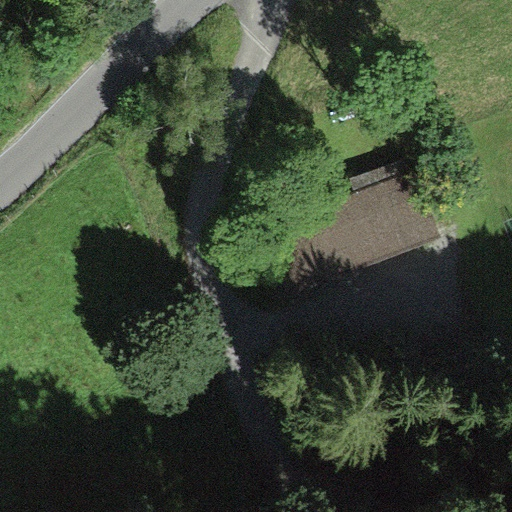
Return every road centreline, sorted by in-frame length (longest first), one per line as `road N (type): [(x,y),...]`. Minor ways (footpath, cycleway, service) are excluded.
road 1 (track): [(265,0),(212,173),(201,255),(282,472),(292,488),(332,501),(511,501)]
road 2 (residential): [(190,0),(0,185)]
